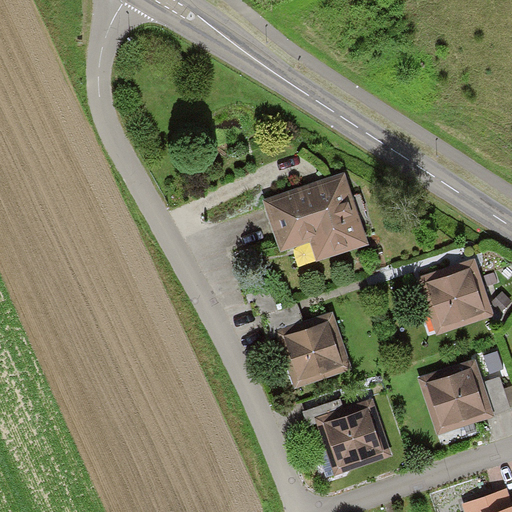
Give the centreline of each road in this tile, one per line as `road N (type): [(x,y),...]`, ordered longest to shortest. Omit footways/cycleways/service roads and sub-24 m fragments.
road 1 (residential): [(129,0),(103,38),(96,77),(101,117),(213,306),(299,511)]
road 2 (tertiary): [(163,0),(511,226)]
road 3 (residential): [(324,511),(511,448)]
